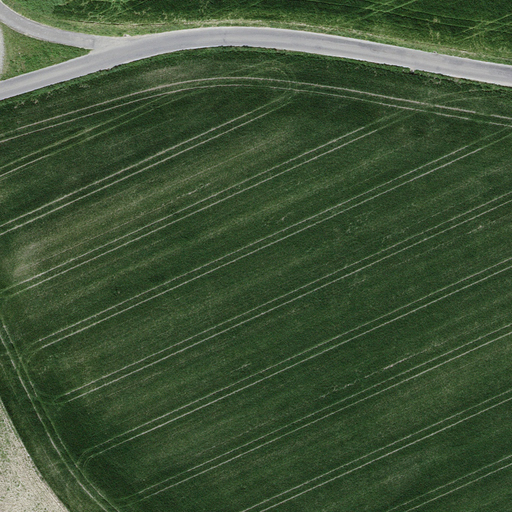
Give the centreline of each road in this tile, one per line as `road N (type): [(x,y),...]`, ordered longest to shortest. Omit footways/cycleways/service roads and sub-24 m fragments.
road 1 (unclassified): [(511,73),(363,44),(255,39),(120,51)]
road 2 (residential): [(0,9),(45,33),(120,51)]
road 3 (unclassified): [(120,51),(0,90)]
